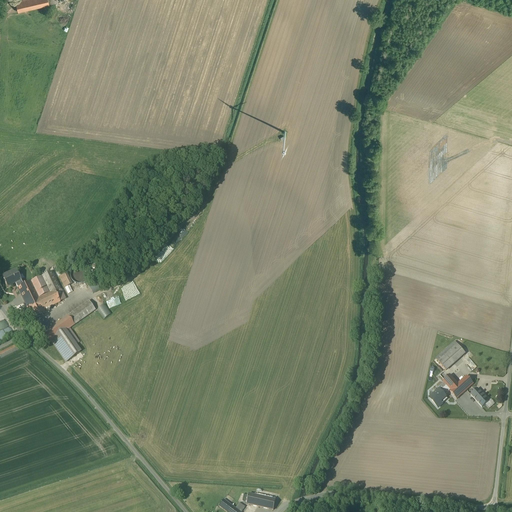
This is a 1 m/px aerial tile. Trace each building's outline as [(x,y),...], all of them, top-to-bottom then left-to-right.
[(48,0),(15,0),(18,12),(50,6),(48,0)] [(17,272),(2,279),(8,290),(12,288),(17,289),(32,320),(70,301),(65,288),(70,286),(63,274),(59,277),(53,272),(23,284),(17,272)] [(93,293),(102,288),(99,282),(89,287),(93,293)] [(84,352),(70,332),(96,312),(88,302),(38,334),(45,345),(50,342),(67,365),(84,352)] [(102,314),(106,311),(102,305),(98,308),(102,314)] [(455,342),(436,359),(446,371),(465,354),(455,342)] [(13,346),(0,352),(0,359),(16,352),(13,346)] [(473,385),(466,377),(458,384),(450,375),(443,382),(446,386),(450,391),(449,392),(457,400),(473,385)] [(446,386),(440,391),(444,396),(449,392),(450,391),(446,386)] [(477,389),(470,395),(482,408),(489,402),(477,389)] [(440,391),(439,390),(429,398),(438,408),(442,405),(440,403),(446,398),(444,396),(440,391)] [(249,494),(247,504),(275,511),(277,500),(249,494)] [(226,511),(241,511),(245,507),(239,503),(237,507),(225,500),(219,506),(226,511)]
